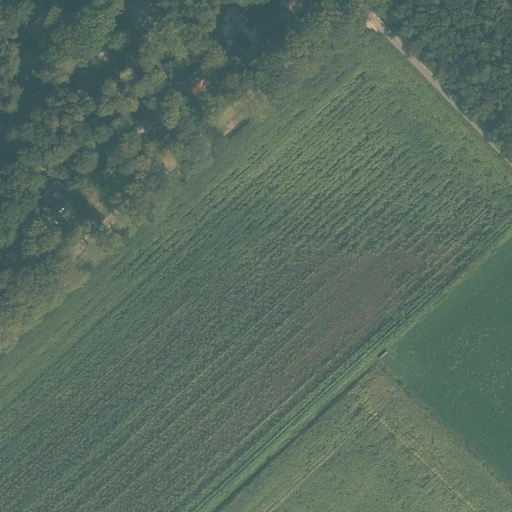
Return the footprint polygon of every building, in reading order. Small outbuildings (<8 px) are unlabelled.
[(299,0),(282,0),(281,2),(289,12),(301,2),(299,0)] [(144,4),(143,2),(139,4),(137,2),(127,8),(137,22),(148,14),(152,20),(157,16),(147,2),(144,4)] [(225,14),(238,29),(244,23),(231,8),(225,14)] [(34,15),(24,25),(31,33),(36,27),(38,29),(38,28),(42,23),(34,15)] [(238,57),(243,53),(244,53),(252,46),(241,33),(232,40),(235,44),(230,48),(238,57)] [(93,40),(79,54),(87,62),(101,48),(93,40)] [(201,73),(186,87),(195,97),(210,83),(201,73)] [(47,91),(48,90),(41,81),(30,89),(37,98),(42,94),(44,96),(48,92),(47,91)] [(143,98),(150,105),(154,101),(147,94),(143,98)] [(148,113),(138,122),(151,136),(161,127),(148,113)] [(10,134),(0,119),(0,130),(3,135),(0,137),(2,140),(10,134)] [(87,125),(84,132),(102,139),(105,132),(87,125)] [(110,161),(100,170),(106,177),(116,168),(110,161)] [(71,182),(61,173),(57,178),(67,187),(71,182)] [(58,203),(50,210),(58,219),(71,208),(62,199),(64,197),(59,191),(53,196),(58,203)] [(9,248),(0,255),(0,260),(6,266),(17,257),(9,248)]
